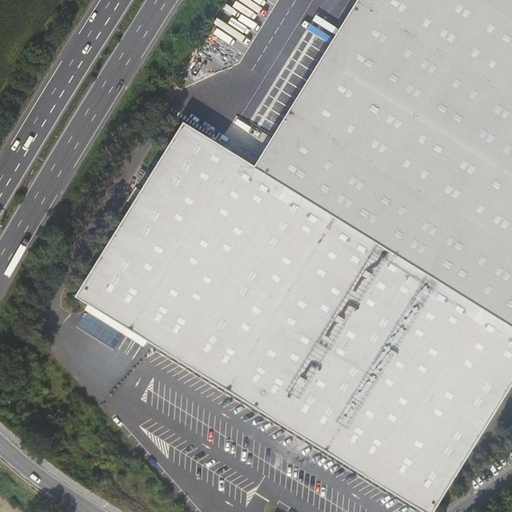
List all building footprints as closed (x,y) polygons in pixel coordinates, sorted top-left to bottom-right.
[(511,0),(363,0),(359,8),(365,12),(334,62),(266,175),(260,171),(185,124),(144,191),(120,229),(79,297),(87,301),(90,295),(126,318),(207,368),(258,400),(254,406),(263,411),(267,405),(317,437),(376,474),(426,505),(422,511),(423,511),(433,511),(467,458),(511,388),(511,385),(511,0)] [(271,152),(260,171),(266,175),(334,62),(365,12),(359,8),(302,102),(271,152)] [(178,84),(204,43),(199,39),(172,80),(178,84)] [(149,340),(254,406),(258,400),(207,368),(126,318),(90,295),(87,301),(149,340)] [(390,491),(422,511),(426,505),(376,474),(317,437),(267,405),(263,411),(390,491)]
